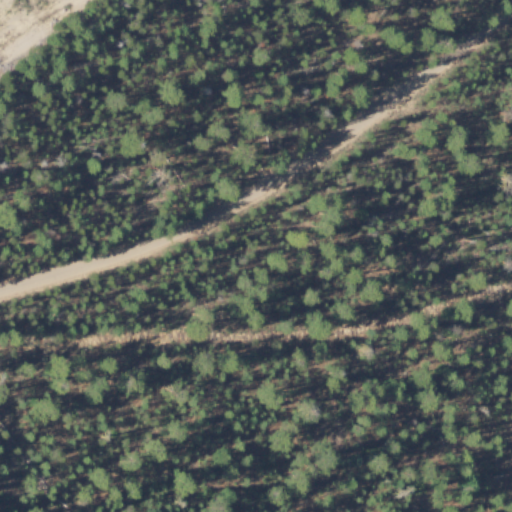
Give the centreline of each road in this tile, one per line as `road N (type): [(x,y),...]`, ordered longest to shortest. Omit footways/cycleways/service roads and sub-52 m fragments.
road 1 (residential): [(511,11),(212,220),(101,264),(0,290)]
road 2 (track): [(0,343),(291,338),(341,332),(511,284)]
